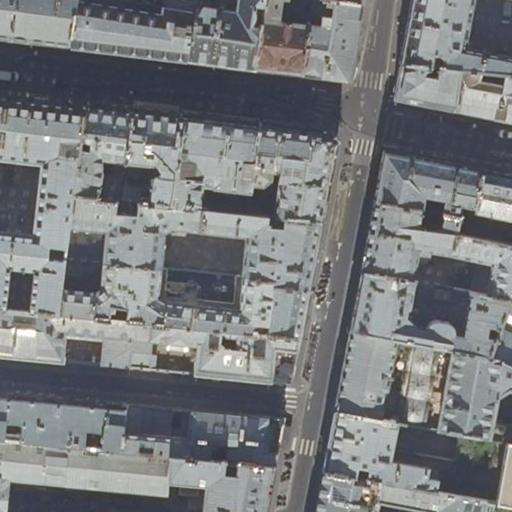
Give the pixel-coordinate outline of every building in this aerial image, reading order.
[(0,0),(0,38),(17,40),(69,46),(76,0),(0,0)] [(196,6),(196,0),(164,0),(164,5),(130,0),(76,0),(69,46),(113,52),(188,61),(196,6)] [(238,0),(236,13),(196,6),(188,61),(221,65),(254,69),(263,0),(238,0)] [(280,3),(280,0),(263,0),(254,69),(278,72),(302,75),(309,25),(289,23),(292,4),(280,3)] [(356,39),(362,4),(331,0),(312,0),(309,25),(302,75),(321,77),(348,81),(356,39)] [(402,55),(400,64),(425,66),(431,67),(433,54),(438,55),(443,60),(441,68),(460,70),(455,111),(489,118),(511,121),(511,0),(411,0),(410,10),(402,55)] [(423,75),(425,66),(400,64),(397,82),(393,99),(425,105),(455,111),(460,70),(441,68),(438,68),(437,77),(423,75)] [(0,308),(57,314),(64,260),(48,258),(50,245),(66,247),(73,195),(77,157),(59,154),(61,141),(78,144),(82,102),(31,96),(0,91),(0,308)] [(132,107),(107,105),(82,102),(78,144),(77,157),(73,195),(121,200),(123,185),(126,167),(126,162),(132,107)] [(156,110),(132,107),(126,162),(126,167),(130,168),(131,162),(155,166),(155,174),(151,176),(149,194),(147,192),(140,191),(140,187),(123,185),(121,200),(171,205),(180,113),(156,110)] [(225,119),(180,113),(171,205),(321,221),(323,207),(330,173),(335,143),(327,131),(298,127),(225,119)] [(375,197),(374,202),(420,210),(423,195),(445,199),(442,214),(457,216),(466,218),(468,213),(471,205),(475,205),(483,170),(432,160),(383,151),(376,189),(375,197)] [(511,175),(500,173),(483,170),(475,205),(471,205),(468,213),(471,213),(474,212),(474,210),(500,215),(497,227),(470,222),(466,218),(457,216),(454,232),(511,242),(511,175)] [(171,205),(121,200),(73,195),(66,247),(64,258),(161,268),(165,231),(172,228),(245,235),(242,276),(273,279),(273,285),(308,289),(314,257),(321,221),(171,205)] [(457,216),(442,214),(420,210),(374,202),(362,263),(360,271),(411,281),(415,260),(425,262),(429,259),(430,251),(477,260),(470,292),(510,299),(511,293),(511,242),(454,232),(457,216)] [(64,258),(64,260),(57,314),(133,321),(258,334),(259,324),(267,324),(266,334),(299,338),(303,316),(308,289),(273,285),(273,279),(242,276),(239,309),(165,303),(159,297),(161,268),(64,258)] [(510,299),(470,292),(411,281),(360,271),(355,297),(349,330),(489,356),(510,299)] [(511,293),(510,299),(489,356),(511,364),(511,293)] [(133,321),(57,314),(0,308),(0,356),(54,361),(63,362),(65,338),(101,341),(99,365),(129,368),(133,321)] [(266,334),(258,334),(133,321),(129,368),(155,371),(156,355),(150,355),(152,342),(197,347),(194,375),(205,376),(286,383),(291,380),(295,361),(299,338),(266,334)] [(349,330),(342,370),(334,411),(396,422),(507,442),(511,442),(511,364),(489,356),(349,330)] [(49,397),(0,392),(0,438),(121,450),(125,404),(49,397)] [(171,408),(125,404),(121,450),(275,465),(279,444),(283,419),(204,412),(191,410),(188,438),(169,436),(171,408)] [(389,460),(396,422),(334,411),(328,439),(322,470),(449,494),(453,474),(427,469),(427,468),(389,460)] [(265,511),(275,465),(121,450),(0,438),(0,511),(265,511)] [(511,442),(507,442),(496,503),(511,505),(511,442)] [(511,511),(511,505),(496,503),(449,494),(322,470),(316,505),(314,511),(511,511)]
